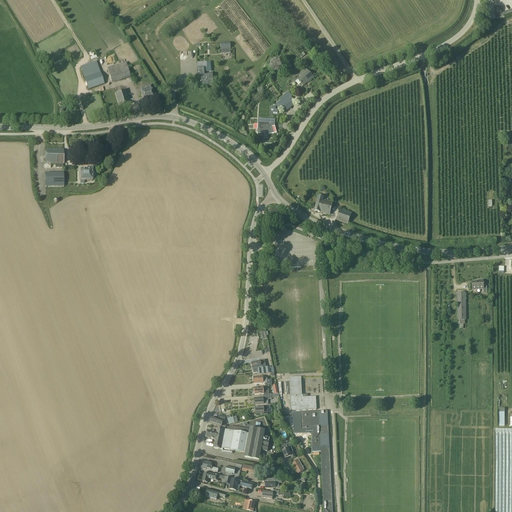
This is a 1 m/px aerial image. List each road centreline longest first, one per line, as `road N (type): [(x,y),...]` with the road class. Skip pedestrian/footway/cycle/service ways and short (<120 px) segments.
road 1 (tertiary): [(190,482),(209,410),(241,351),(252,232),(274,193)]
road 2 (unclassified): [(264,175),(329,97),(435,50),(470,24),(477,0)]
road 3 (secondary): [(0,126),(172,117),(232,143),(264,175)]
road 4 (secondary): [(511,248),(435,252),(374,242),(312,222),(274,193)]
